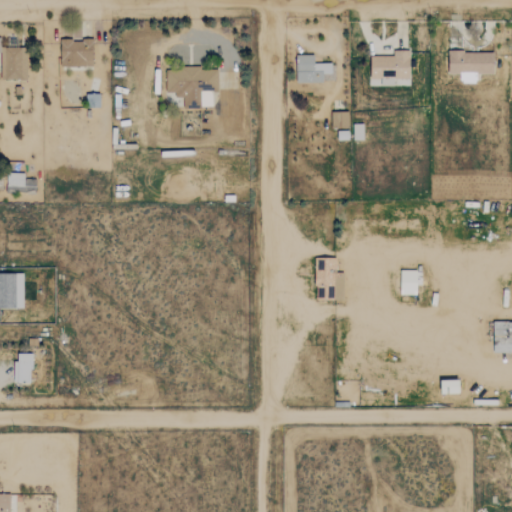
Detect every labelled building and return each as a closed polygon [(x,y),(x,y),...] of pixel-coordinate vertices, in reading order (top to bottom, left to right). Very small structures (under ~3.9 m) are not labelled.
[(93,40),(60,41),(61,68),(94,67),(93,40)] [(27,79),(27,47),(1,48),(1,80),(27,79)] [(410,51),(393,51),(393,56),(370,57),(371,86),(394,86),(394,79),(411,79),(410,51)] [(494,51),(449,52),(449,74),(461,74),(461,84),(477,83),(477,75),(494,75),(494,51)] [(296,83),(323,84),(323,74),(332,75),(332,63),(314,63),(314,56),(297,55),(296,83)] [(166,69),(166,93),(175,93),(175,98),(184,98),(184,107),(212,107),(212,92),(218,92),(218,69),(166,69)] [(332,112),(332,128),(349,129),(349,112),(332,112)] [(364,141),(363,124),(354,125),(354,141),(364,141)] [(25,187),(25,173),(8,173),(7,186),(25,187)] [(343,272),(336,273),(335,258),(315,259),(316,300),(344,299),(343,272)] [(417,271),(401,271),(400,295),(417,295),(417,271)] [(0,307),(23,308),(23,273),(0,272),(0,307)] [(511,322),(493,323),(494,353),(511,353),(511,322)] [(32,353),(15,353),(15,382),(32,382),(32,353)] [(442,393),(461,393),(460,379),(442,379),(442,393)] [(10,511),(10,493),(0,493),(0,511),(10,511)]
